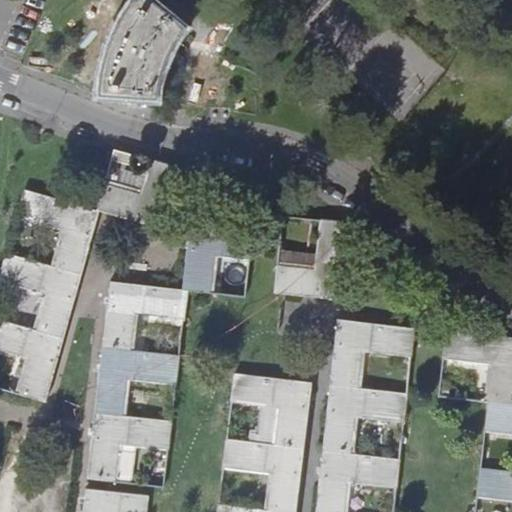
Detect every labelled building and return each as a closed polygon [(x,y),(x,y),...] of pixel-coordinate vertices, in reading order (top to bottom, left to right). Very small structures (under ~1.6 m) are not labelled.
[(97,85),(96,96),(155,99),(155,97),(155,95),(156,90),(156,86),(157,80),(158,74),(161,69),(162,65),(164,59),(167,53),(171,47),(176,38),(180,33),(183,28),(148,0),(130,0),(128,4),(125,9),(122,12),(119,17),(116,23),(113,30),(110,36),(107,42),(104,48),(102,56),(101,62),(99,69),(98,77),(97,85)] [(141,193),(105,182),(97,210),(99,211),(161,228),(178,167),(150,160),(141,193)] [(82,273),(99,211),(97,210),(24,189),(17,217),(65,231),(56,266),(82,273)] [(314,271),(275,267),(272,293),(340,300),(348,224),(320,221),(314,271)] [(191,224),(183,290),(188,291),(210,293),(215,255),(250,259),(253,231),(191,224)] [(64,337),(82,273),(56,266),(7,253),(0,277),(0,281),(47,294),(38,330),(64,337)] [(188,291),(183,290),(111,282),(103,347),(130,350),(134,312),(185,317),(188,291)] [(46,401),(64,337),(38,330),(0,318),(0,349),(29,357),(20,394),(46,401)] [(336,320),(329,386),(357,389),(361,352),(411,358),(414,329),(336,320)] [(511,339),(445,332),(442,361),(491,366),(488,405),(511,407),(511,339)] [(130,350),(103,347),(95,412),(122,416),(126,379),(177,384),(180,355),(130,350)] [(275,446),(302,449),(310,384),(233,375),(230,403),(280,409),(275,446)] [(329,386),(321,451),(350,454),(354,417),(403,424),(406,395),(357,389),(329,386)] [(511,407),(488,405),(484,433),(511,435),(511,407)] [(122,416),(95,412),(87,478),(114,481),(118,444),(169,450),(172,422),(122,416)] [(267,511),(275,511),(294,511),(302,449),(275,446),(225,440),(222,469),(271,476),(267,511)] [(321,451),(314,511),(343,511),(346,483),(395,489),(399,460),(350,454),(321,451)] [(511,473),(480,469),(476,498),(511,502),(511,473)] [(146,511),(148,496),(85,490),(82,511),(146,511)]
